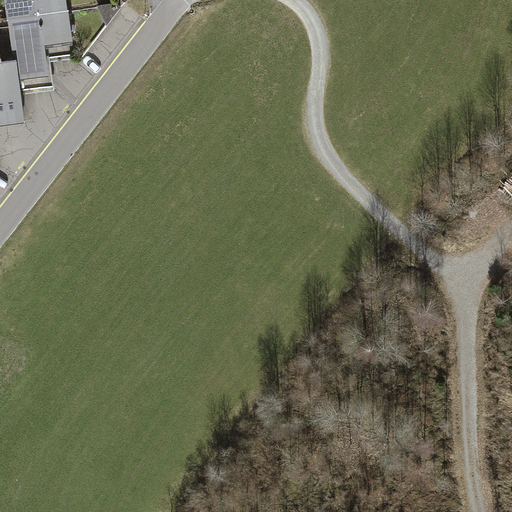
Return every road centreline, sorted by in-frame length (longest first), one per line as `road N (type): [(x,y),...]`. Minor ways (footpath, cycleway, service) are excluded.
road 1 (track): [(295,0),(319,31),(313,107),(322,149),(457,295),(478,511)]
road 2 (residential): [(167,0),(173,6),(0,229)]
